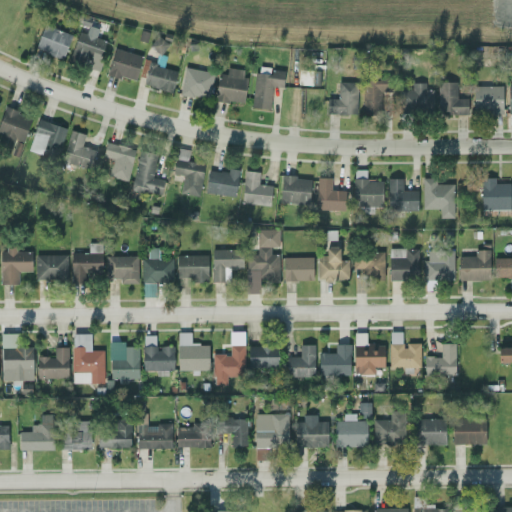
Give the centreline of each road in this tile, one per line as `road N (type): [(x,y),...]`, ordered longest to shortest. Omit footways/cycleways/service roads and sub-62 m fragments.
road 1 (residential): [(511,146),(251,140),(89,103),(0,69)]
road 2 (residential): [(511,310),(0,316)]
road 3 (residential): [(511,476),(0,479)]
